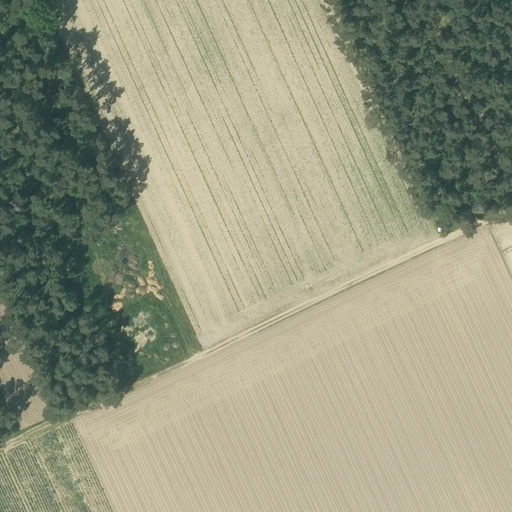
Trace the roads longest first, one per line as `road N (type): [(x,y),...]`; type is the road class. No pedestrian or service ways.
road 1 (track): [(511,207),(0,440)]
road 2 (track): [(64,410),(0,270)]
